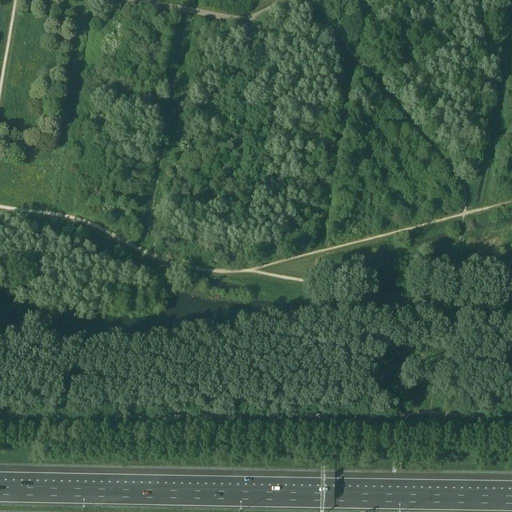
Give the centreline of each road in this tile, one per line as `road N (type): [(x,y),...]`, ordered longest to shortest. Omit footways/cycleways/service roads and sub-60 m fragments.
road 1 (motorway): [(511,499),(0,490)]
road 2 (unknown): [(511,412),(0,413)]
